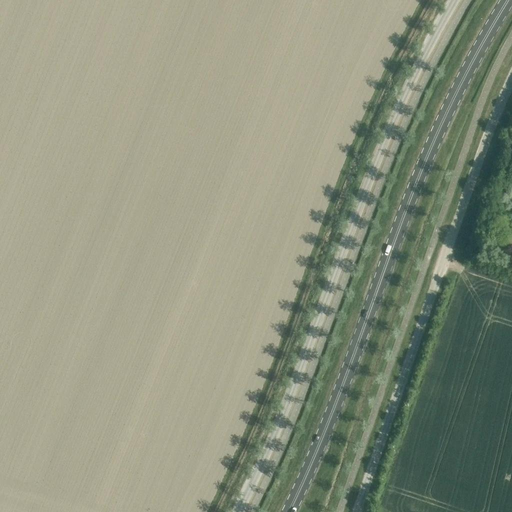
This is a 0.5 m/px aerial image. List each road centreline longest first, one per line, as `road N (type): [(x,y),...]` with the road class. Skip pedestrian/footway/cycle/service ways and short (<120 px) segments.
road 1 (primary): [(508,0),(446,111),(289,511)]
road 2 (unclassified): [(455,0),(388,132),(238,511)]
road 3 (unclassified): [(353,511),(511,68)]
